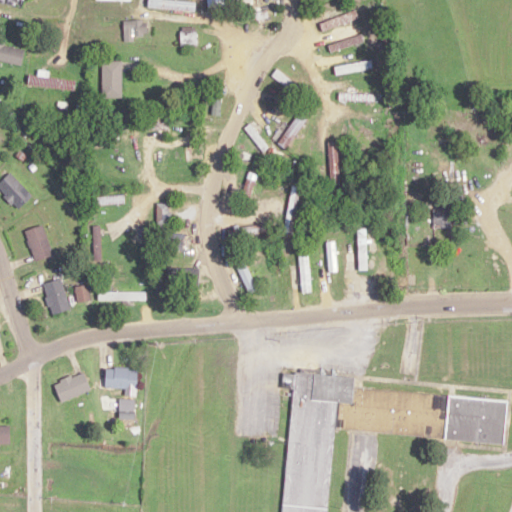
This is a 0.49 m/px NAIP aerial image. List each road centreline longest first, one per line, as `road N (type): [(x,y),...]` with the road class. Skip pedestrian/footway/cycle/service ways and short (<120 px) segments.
road 1 (residential): [(240,322),(206,244),(205,213),(236,114),(291,16),(289,0)]
road 2 (residential): [(240,322),(511,302)]
road 3 (residential): [(0,372),(96,332),(240,322)]
road 4 (residential): [(32,511),(31,356)]
